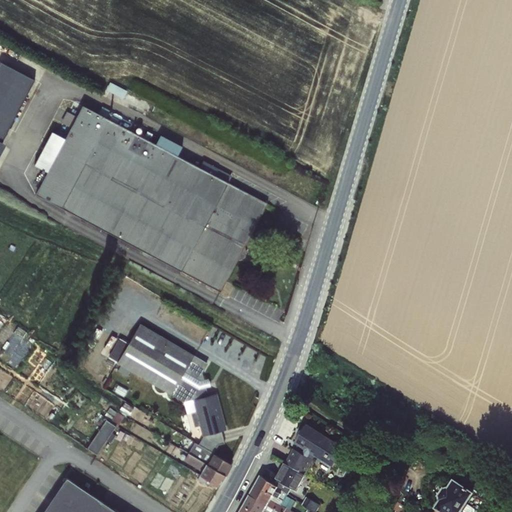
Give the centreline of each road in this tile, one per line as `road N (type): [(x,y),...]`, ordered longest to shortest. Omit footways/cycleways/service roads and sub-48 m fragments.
road 1 (unknown): [(305,326),(227,304),(55,211),(14,176),(13,157),(52,97),(89,92),(334,222)]
road 2 (residential): [(218,511),(305,326),(400,0)]
